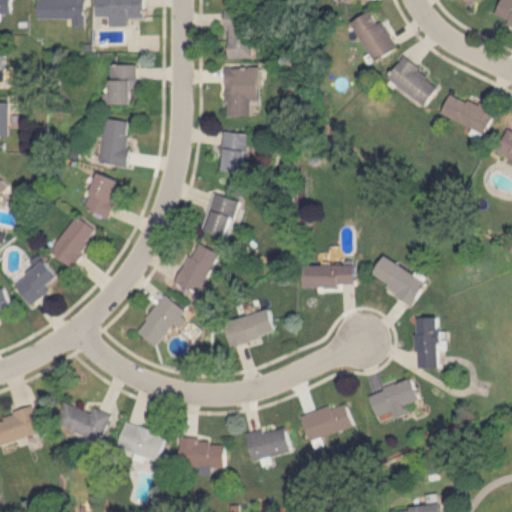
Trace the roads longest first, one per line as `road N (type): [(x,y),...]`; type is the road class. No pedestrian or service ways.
road 1 (residential): [(181,0),(184,139),(167,208),(84,328),(0,371)]
road 2 (residential): [(369,344),(213,395),(128,371),(84,328)]
